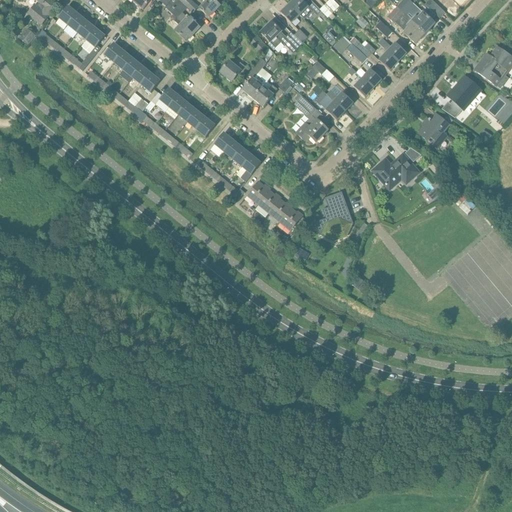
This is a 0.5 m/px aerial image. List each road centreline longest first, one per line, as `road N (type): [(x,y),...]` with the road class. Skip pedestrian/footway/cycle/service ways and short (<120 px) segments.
road 1 (tertiary): [(511,392),(418,380),(300,334),(49,138)]
road 2 (residential): [(327,167),(484,0)]
road 3 (residential): [(327,167),(308,170),(189,74)]
